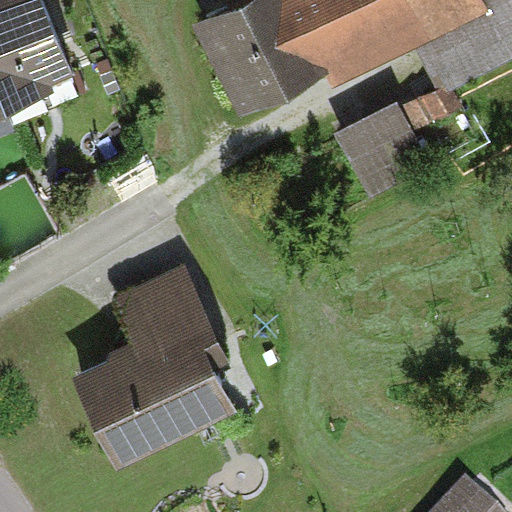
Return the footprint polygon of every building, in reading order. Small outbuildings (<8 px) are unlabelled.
[(64,0),(0,0),(0,111),(95,72),(64,0)] [(511,0),(274,0),(270,2),(322,109),(448,48),(468,90),(511,68),(511,0)] [(450,157),(422,104),(436,97),(422,71),(339,115),(381,194),(450,157)] [(90,377),(124,454),(260,395),(203,265),(128,297),(152,350),(90,377)] [(511,511),(485,489),(465,511),(511,511)]
